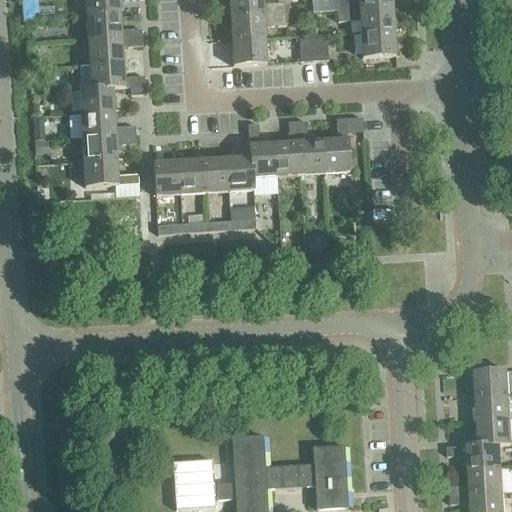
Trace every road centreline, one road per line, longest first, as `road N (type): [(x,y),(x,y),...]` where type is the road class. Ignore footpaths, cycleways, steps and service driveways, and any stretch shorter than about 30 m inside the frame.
road 1 (unclassified): [(12,356),(397,332)]
road 2 (residential): [(187,0),(195,106),(460,86)]
road 3 (tertiary): [(12,356),(0,156)]
road 4 (unclassified): [(406,511),(397,332)]
road 5 (unclassified): [(471,242),(460,86)]
road 6 (tertiary): [(18,511),(12,356)]
road 7 (unclassified): [(397,332),(434,324),(459,296),(471,242)]
